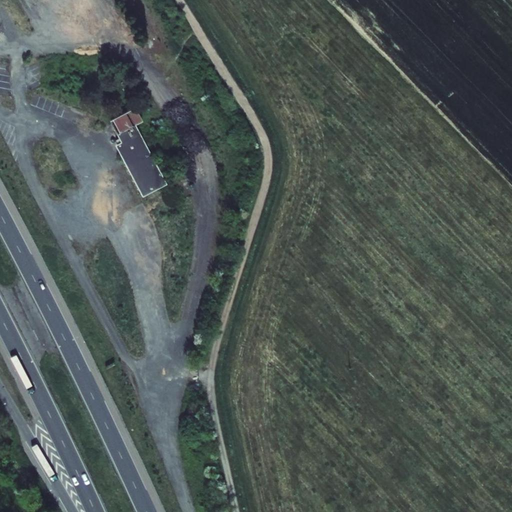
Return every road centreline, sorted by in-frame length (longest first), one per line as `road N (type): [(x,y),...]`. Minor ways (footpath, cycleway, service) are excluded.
road 1 (track): [(232,511),(204,388),(278,162),(183,0)]
road 2 (motorway): [(146,511),(0,213)]
road 3 (motorway): [(0,316),(94,511)]
road 4 (motorway): [(0,387),(72,511)]
